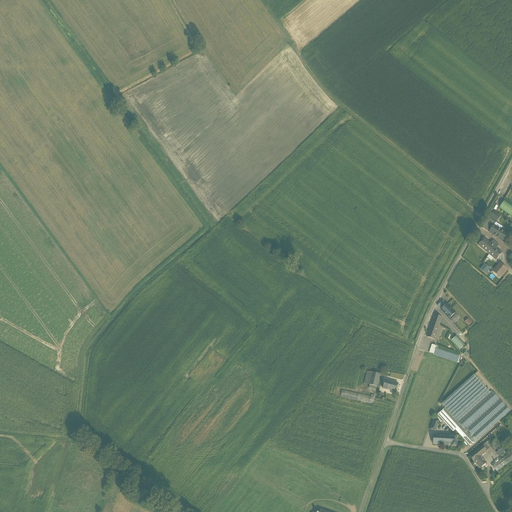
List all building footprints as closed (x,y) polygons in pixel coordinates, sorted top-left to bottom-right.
[(511,205),(504,200),(499,208),(511,217),(511,205)] [(496,222),(500,216),(494,211),(489,218),(496,222)] [(494,226),(485,220),(480,228),(489,233),(494,226)] [(507,235),(494,226),(489,233),(502,242),(507,235)] [(481,237),(475,244),(478,246),(484,239),(481,237)] [(489,243),(484,239),(478,246),(483,250),(489,243)] [(490,245),(489,243),(483,250),(489,255),(491,252),(492,253),(495,249),(490,245)] [(495,249),(492,253),(491,252),(489,255),(496,261),(501,254),(495,249)] [(486,274),(490,268),(484,263),(479,269),(486,274)] [(503,267),(500,264),(496,269),(499,271),(496,275),(500,277),(505,270),(502,268),(503,267)] [(443,302),(438,306),(441,310),(446,306),(443,302)] [(454,314),(446,306),(441,310),(449,319),(454,314)] [(442,318),(435,316),(427,337),(434,340),(442,318)] [(451,341),(459,350),(464,344),(456,336),(451,341)] [(458,356),(435,348),(436,347),(431,345),(429,353),(456,362),(458,356)] [(452,389),(474,368),(468,362),(454,374),(457,377),(448,385),(452,389)] [(486,432),(511,410),(493,390),(491,393),(475,376),(478,373),(474,368),(452,389),(444,396),(446,399),(439,406),(444,411),(437,417),(451,433),(454,431),(469,447),(475,442),(470,437),(482,427),(486,432)] [(378,378),(371,377),(369,386),(376,387),(378,378)] [(392,383),(385,380),(382,389),(386,390),(387,387),(393,389),(393,385),(392,385),(392,383)] [(398,384),(392,383),(392,385),(393,385),(393,389),(387,387),(386,390),(396,393),(398,384)] [(370,397),(342,390),(340,397),(372,404),(374,396),(371,395),(370,397)] [(470,437),(475,442),(486,432),(482,427),(470,437)] [(441,436),(433,436),(433,445),(441,445),(441,436)] [(452,437),(441,436),(441,445),(451,446),(452,437)] [(501,449),(495,441),(489,445),(491,447),(496,453),(501,449)] [(486,452),(482,446),(477,450),(482,455),(486,452)] [(482,455),(477,450),(469,457),(479,469),(486,463),(480,456),(482,455)] [(511,451),(500,461),(495,464),(494,463),(491,465),(496,472),(511,460),(511,451)]
